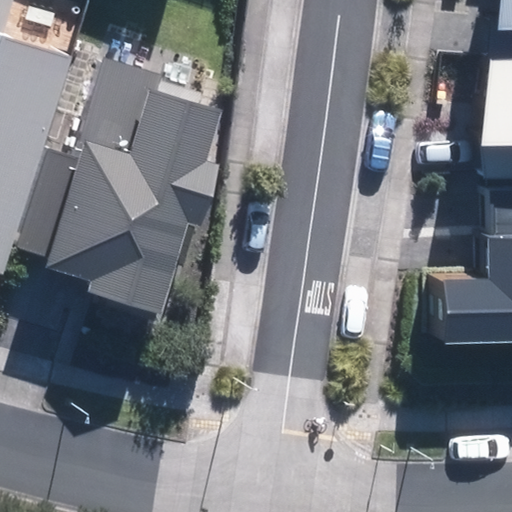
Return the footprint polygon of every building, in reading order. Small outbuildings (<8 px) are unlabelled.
[(7,0),(0,0),(0,226),(62,22),(6,5),(7,0)] [(511,0),(482,0),(483,21),(511,19),(511,0)] [(230,86),(105,49),(74,152),(47,144),(13,255),(165,300),(230,86)] [(511,50),(451,52),(452,139),(511,138),(511,50)] [(427,341),(511,339),(511,222),(472,223),(473,255),(426,256),(427,341)]
